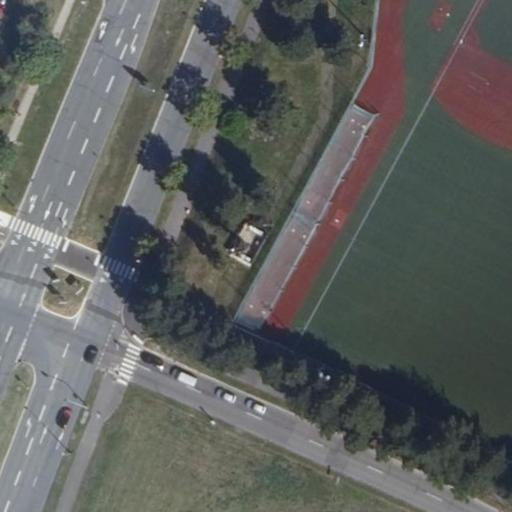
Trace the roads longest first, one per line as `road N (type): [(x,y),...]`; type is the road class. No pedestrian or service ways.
road 1 (primary): [(456,511),(92,347)]
road 2 (secondary): [(92,347),(229,0)]
road 3 (secondary): [(126,0),(3,307)]
road 4 (secondary): [(22,511),(92,347)]
